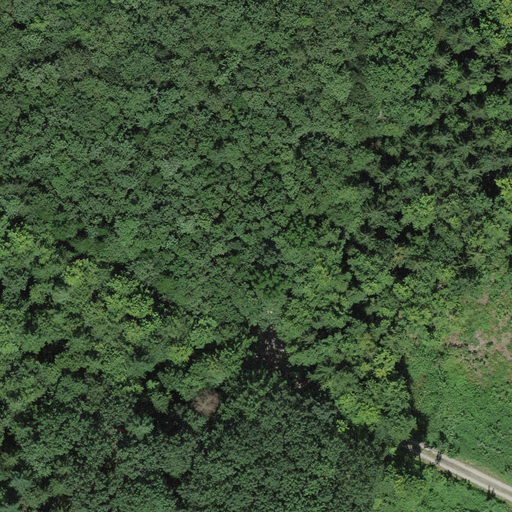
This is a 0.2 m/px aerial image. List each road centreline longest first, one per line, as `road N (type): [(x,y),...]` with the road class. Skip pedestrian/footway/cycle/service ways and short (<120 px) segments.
road 1 (track): [(0,213),(511,490)]
road 2 (track): [(437,0),(262,348)]
road 3 (track): [(176,511),(262,348)]
